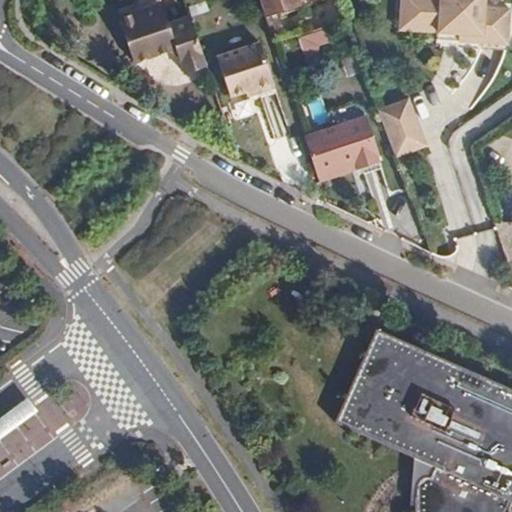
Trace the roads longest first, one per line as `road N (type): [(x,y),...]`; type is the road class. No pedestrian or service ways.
road 1 (residential): [(511,321),(283,215),(0,44)]
road 2 (tertiary): [(241,511),(75,279)]
road 3 (tertiary): [(75,279),(39,200),(0,165)]
